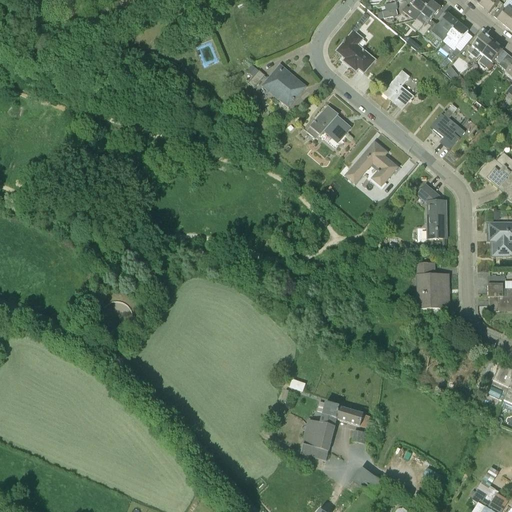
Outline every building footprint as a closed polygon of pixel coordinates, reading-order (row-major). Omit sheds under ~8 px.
[(406,7),(402,12),(414,22),(431,2),(428,0),(408,0),(406,3),(410,7),(409,9),(406,7)] [(500,1),(498,0),(485,0),(480,7),(489,14),(500,1)] [(424,36),(425,36),(432,28),(428,25),(440,10),(431,2),(414,22),(415,22),(411,27),(422,36),(424,36)] [(497,21),(506,28),(511,21),(511,11),(508,8),(497,21)] [(396,10),(386,12),(382,13),(384,20),(393,18),(393,19),(397,17),(396,10)] [(359,25),(362,27),(368,19),(364,16),(357,24),(359,25)] [(442,44),(447,37),(458,24),(448,16),(438,27),(434,24),(432,28),(425,36),(424,36),(422,39),(436,50),(441,44),(442,44)] [(447,37),(457,46),(468,33),(458,24),(447,37)] [(363,40),(354,33),(354,34),(346,43),(344,42),(343,44),(343,45),(340,49),(345,53),(344,54),(347,57),(345,60),(351,65),(349,67),(356,73),(358,71),(363,75),(375,61),(358,46),(363,40)] [(480,55),(482,56),(493,43),(483,35),(468,52),(476,59),(480,55)] [(406,38),(404,41),(410,46),(413,43),(413,38),(406,38)] [(499,62),(508,56),(507,56),(508,55),(493,43),(482,56),(492,65),(496,59),(499,62)] [(457,50),(448,60),(452,63),(461,53),(457,50)] [(511,81),(511,59),(508,56),(499,62),(501,63),(498,66),(507,73),(505,75),(511,81)] [(247,73),(253,78),(258,72),(252,67),(247,73)] [(262,88),(288,110),(306,89),(293,78),(291,80),(278,69),(262,88)] [(254,90),(265,76),(259,71),(248,85),(254,90)] [(402,112),(414,98),(402,88),(410,78),(402,72),(389,88),(387,86),(381,94),(390,102),(392,99),(404,109),(402,111),(402,112)] [(466,86),(459,76),(454,81),(461,90),(466,86)] [(453,96),(458,90),(450,84),(445,91),(453,96)] [(324,134),(337,145),(350,130),(336,119),(338,116),(328,107),(310,128),(310,129),(307,132),(316,140),(319,136),(320,137),(324,134)] [(449,152),(458,141),(459,142),(460,140),(459,139),(465,133),(449,120),(453,115),(448,111),(443,117),(441,115),(430,129),(443,139),(440,144),(449,152)] [(371,181),(381,189),(397,170),(371,148),(345,179),(355,187),(371,168),(377,173),(371,181)] [(493,186),(498,190),(511,172),(511,160),(503,154),(497,162),(492,158),(478,176),(491,187),(493,186)] [(511,172),(498,190),(511,201),(511,200),(511,172)] [(425,203),(426,240),(446,240),(446,225),(442,225),(441,207),(437,207),(437,196),(426,186),(417,196),(425,203)] [(493,257),(511,256),(511,225),(490,225),(490,243),(487,243),(492,243),(493,257)] [(416,276),(417,310),(441,310),(441,306),(448,305),(448,277),(434,277),(433,265),(417,266),(417,276),(416,276)] [(498,312),(511,312),(511,291),(503,292),(503,286),(506,286),(505,277),(489,278),(489,286),(487,286),(488,299),(491,299),(491,308),(498,308),(498,312)] [(100,304),(102,295),(93,293),(91,301),(100,304)] [(504,402),(511,384),(511,371),(510,373),(500,368),(488,395),(504,402)] [(289,382),(288,391),(303,393),(304,384),(289,382)] [(511,384),(504,402),(503,406),(511,409),(511,384)] [(323,418),(336,422),(360,428),(363,416),(325,406),(323,418)] [(363,416),(360,428),(370,431),(373,419),(363,416)] [(280,418),(277,428),(297,434),(300,424),(280,418)] [(309,423),(301,457),(326,463),(328,457),(328,456),(336,422),(323,418),(321,426),(309,423)] [(498,418),(495,425),(494,426),(500,428),(503,422),(502,420),(498,418)] [(363,434),(354,433),(353,444),(365,446),(366,435),(362,435),(363,434)] [(487,468),(482,480),(490,484),(495,472),(487,468)] [(383,486),(362,471),(352,484),(353,485),(362,491),(373,499),(383,486)] [(362,491),(353,485),(347,491),(357,498),(362,491)] [(493,502),(486,499),(480,507),(488,511),(493,511),(496,507),(491,504),(493,502)]
